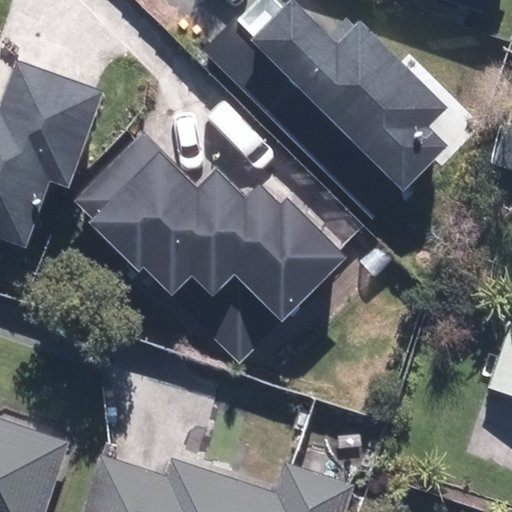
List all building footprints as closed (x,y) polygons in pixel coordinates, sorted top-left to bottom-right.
[(303,0),(292,0),(258,35),(238,15),(204,49),(373,215),(448,139),(429,122),(447,104),(362,20),(343,39),(303,0)] [(1,96),(0,95),(0,230),(33,241),(55,177),(75,184),(109,86),(16,55),(1,96)] [(511,105),(494,164),(511,169),(511,105)] [(144,130),(75,201),(243,364),(349,255),(268,176),(250,195),(219,165),(200,184),(144,130)] [(511,322),(492,385),(511,390),(511,322)] [(14,407),(9,421),(0,418),(0,511),(60,511),(88,433),(14,407)] [(346,511),(356,481),(288,459),(280,488),(174,455),(169,473),(109,454),(89,511),(346,511)]
